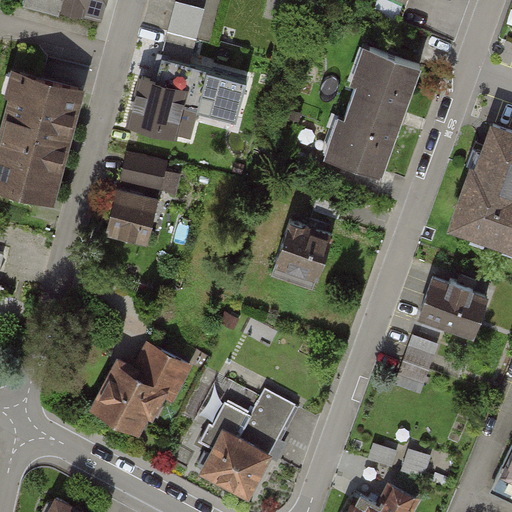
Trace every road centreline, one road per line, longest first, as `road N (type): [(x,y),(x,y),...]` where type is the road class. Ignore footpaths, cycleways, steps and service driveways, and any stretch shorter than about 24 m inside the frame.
road 1 (residential): [(308,511),(494,0)]
road 2 (residential): [(22,422),(134,0)]
road 3 (residential): [(191,511),(22,422)]
